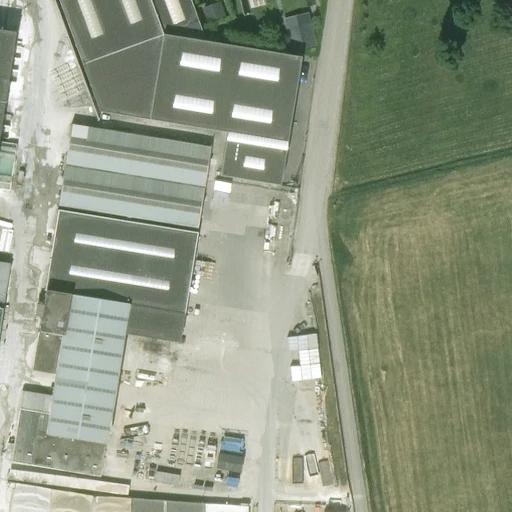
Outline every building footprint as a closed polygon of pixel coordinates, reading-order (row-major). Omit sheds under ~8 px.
[(57,0),(99,112),(286,143),(300,59),(207,43),(158,35),(145,0),(57,0)] [(291,52),(316,46),(311,23),(285,30),(291,52)] [(0,320),(2,310),(0,309),(0,123),(14,34),(0,31),(0,320)] [(58,207),(197,229),(210,148),(70,126),(58,207)] [(285,151),(225,142),(220,177),(279,186),(285,151)] [(31,371),(55,375),(48,414),(20,409),(11,462),(99,477),(123,334),(179,344),(183,314),(197,234),(58,211),(31,371)] [(217,468),(239,472),(242,459),(219,455),(217,468)]
